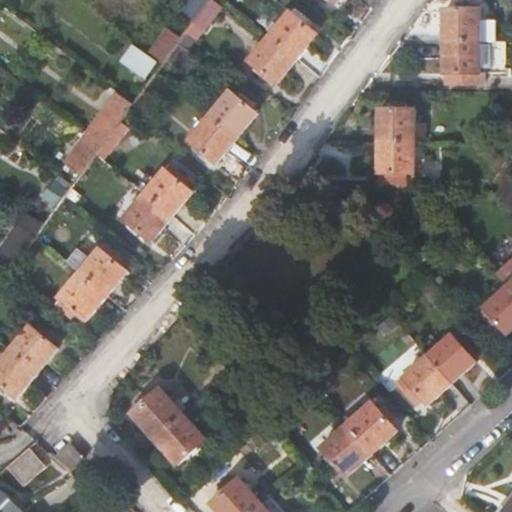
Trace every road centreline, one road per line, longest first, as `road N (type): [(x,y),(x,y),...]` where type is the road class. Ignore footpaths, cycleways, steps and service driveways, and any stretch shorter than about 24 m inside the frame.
road 1 (residential): [(161,511),(71,407),(406,0)]
road 2 (unclassified): [(395,511),(511,405)]
